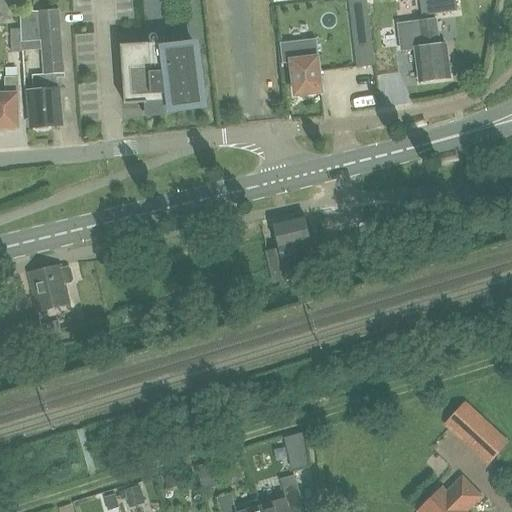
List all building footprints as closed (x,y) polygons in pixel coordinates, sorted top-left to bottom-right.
[(419,0),(422,18),(458,13),(456,0),(419,0)] [(60,11),(39,12),(27,12),(20,12),(22,43),(41,42),(43,76),(65,74),(60,11)] [(436,20),(399,25),(402,51),(415,49),(419,83),(450,79),(446,44),(439,45),(436,20)] [(370,25),(353,27),(358,67),(374,65),(374,66),(375,66),(370,25)] [(316,40),(281,44),(283,63),(292,63),(295,96),(298,96),(301,98),(307,98),(309,95),(321,94),(319,71),(320,71),(319,58),(318,58),(316,40)] [(126,107),(144,106),(146,117),(177,114),(177,111),(204,108),(197,48),(169,52),(168,45),(123,47),(126,107)] [(33,128),(34,128),(34,131),(49,130),(49,127),(61,126),(57,82),(65,81),(65,74),(43,76),(33,76),(34,93),(30,93),(33,128)] [(0,132),(6,132),(7,129),(19,129),(17,95),(19,95),(18,78),(6,79),(7,95),(0,95),(0,132)] [(308,233),(304,215),(274,222),(280,250),(267,253),(274,282),(291,278),(288,262),(299,259),(297,250),(311,247),(310,245),(316,244),(313,232),(308,233)] [(320,245),(325,265),(364,256),(359,236),(320,245)] [(70,305),(65,284),(71,283),(73,280),(70,270),(68,269),(62,270),(61,266),(29,274),(38,313),(70,305)] [(0,325),(0,352),(3,352),(2,348),(45,336),(39,315),(0,325)] [(508,443),(466,404),(446,425),(488,465),(508,443)] [(263,511),(287,511),(288,511),(303,507),(294,476),(280,480),(286,500),(262,508),(263,511)] [(419,511),(465,511),(481,497),(462,479),(447,494),(442,489),(419,511)] [(114,495),(105,497),(109,510),(117,507),(114,495)] [(263,511),(262,508),(260,501),(235,508),(231,495),(219,499),(222,511),(263,511)]
